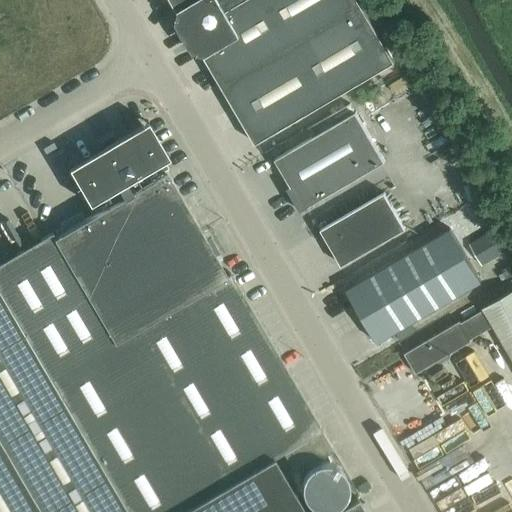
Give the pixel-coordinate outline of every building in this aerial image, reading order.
[(171,0),(183,18),(176,22),(192,51),(277,0),(171,0)] [(394,61),(357,0),(277,0),(192,51),(193,52),(194,51),(203,53),(255,142),(394,61)] [(350,102),(309,125),(314,135),(274,158),(290,185),(286,187),(300,210),(384,161),(350,102)] [(0,511),(366,511),(357,496),(329,511),(305,511),(273,456),(282,451),(294,471),(332,448),(228,272),(224,274),(164,172),(162,173),(159,169),(163,167),(160,162),(157,158),(169,151),(148,115),(69,162),(90,198),(97,194),(105,207),(53,237),(50,232),(0,262),(0,511)] [(320,228),(341,265),(405,227),(384,191),(320,228)] [(482,264),(509,248),(496,227),(469,243),(482,264)] [(450,228),(346,289),(377,341),(480,280),(450,228)] [(483,308),(460,322),(459,320),(403,352),(415,372),(465,344),(464,342),(493,325),(511,357),(511,289),(482,307),(483,308)] [(339,466),(338,465),(337,465),(336,464),(335,463),(334,463),(334,462),(333,462),(332,462),(331,461),(330,461),(329,461),(328,460),(327,460),(326,460),(325,460),(324,460),(323,460),(322,460),(321,460),(320,460),(319,460),(318,460),(317,461),(316,461),(315,461),(314,462),(313,462),(312,462),(312,463),(311,463),(310,464),(309,464),(309,465),(308,465),(307,466),(307,467),(306,467),(306,468),(305,468),(304,469),(304,470),(304,471),(303,471),(303,472),(302,473),(302,474),(301,475),(301,476),(301,477),(300,478),(300,479),(300,480),(300,481),(300,482),(300,483),(300,484),(300,485),(300,486),(300,487),(300,488),(301,489),(301,490),(301,491),(302,492),(302,493),(302,494),(303,494),(303,495),(304,496),(305,497),(305,498),(306,498),(306,499),(307,500),(308,500),(308,501),(309,501),(310,502),(311,503),(312,503),(313,504),(314,504),(315,505),(316,505),(317,505),(317,506),(318,506),(319,506),(320,506),(321,506),(322,506),(323,506),(324,506),(325,506),(326,506),(327,506),(328,506),(329,505),(330,505),(331,505),(332,504),(333,504),(334,504),(335,503),(336,502),(337,502),(337,501),(338,501),(339,500),(340,499),(340,498),(341,498),(342,497),(342,496),(343,496),(343,495),(343,494),(344,493),(345,492),(345,491),(345,490),(345,489),(346,488),(346,487),(346,486),(346,485),(346,484),(346,483),(346,482),(346,481),(346,480),(346,479),(346,478),(346,477),(345,477),(345,476),(345,475),(344,474),(344,473),(343,472),(343,471),(342,470),(341,469),(341,468),(340,468),(340,467),(339,466)]
